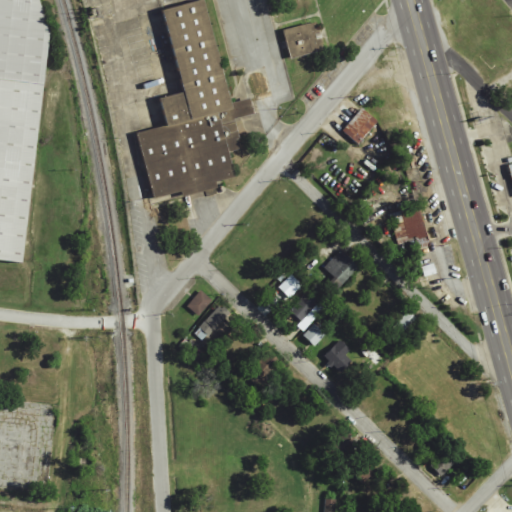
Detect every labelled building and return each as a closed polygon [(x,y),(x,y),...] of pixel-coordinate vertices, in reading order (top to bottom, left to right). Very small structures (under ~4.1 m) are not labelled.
[(0,259),(0,0),(41,0),(52,29),(26,262),(0,259)] [(204,0),(163,9),(182,93),(160,98),(166,126),(138,132),(152,199),(181,193),(181,197),(216,190),(214,182),(235,177),(229,152),(241,150),(234,119),(254,115),(250,99),(228,104),(205,0),(204,0)] [(284,29),(290,59),(317,53),(315,47),(322,46),(317,22),(284,29)] [(377,120),(360,108),(342,132),(359,145),(377,120)] [(419,207),(390,215),(397,241),(415,237),(417,245),(428,242),(419,207)] [(359,267),(341,251),(321,272),(339,288),(359,267)] [(212,300),(199,291),(187,308),(200,317),(212,300)] [(290,313),(302,322),(318,302),(306,292),(290,313)] [(194,335),(203,343),(229,314),(219,306),(194,335)] [(315,347),(325,336),(314,325),(303,336),(315,347)] [(345,356),(350,351),(340,341),(324,356),(340,373),(351,362),(345,356)] [(281,364),(268,352),(245,378),(258,390),(281,364)] [(431,466),(441,477),(465,455),(454,444),(431,466)] [(364,484),(376,470),(364,459),(352,473),(364,484)] [(334,511),(336,500),(326,499),(324,511),(334,511)]
